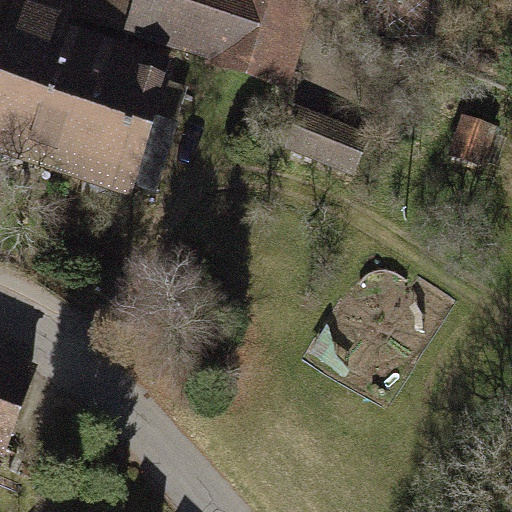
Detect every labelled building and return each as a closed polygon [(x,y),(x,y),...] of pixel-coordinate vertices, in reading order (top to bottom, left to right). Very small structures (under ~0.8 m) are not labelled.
[(9,0),(0,29),(0,161),(19,168),(63,32),(67,21),(70,10),(40,0),(9,0)] [(0,0),(0,29),(9,0),(0,0)] [(73,0),(70,10),(67,21),(289,93),(319,0),(318,0),(73,0)] [(116,49),(63,32),(19,168),(72,185),(116,49)] [(170,67),(116,49),(72,185),(126,202),(130,191),(156,199),(179,128),(153,120),(170,67)] [(368,139),(302,113),(284,158),(350,184),(368,139)] [(497,134),(462,121),(447,163),(483,175),(497,134)] [(40,377),(0,364),(0,464),(11,468),(40,377)]
